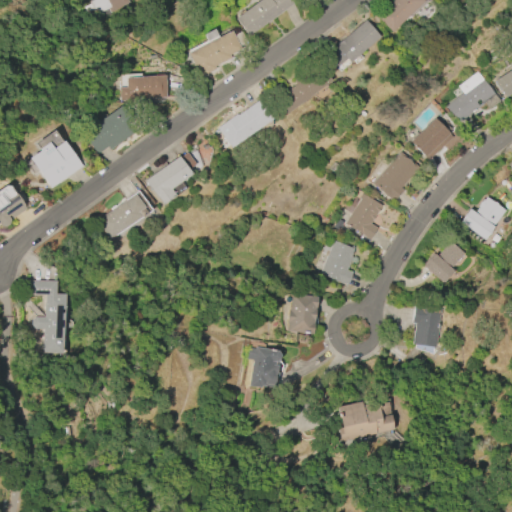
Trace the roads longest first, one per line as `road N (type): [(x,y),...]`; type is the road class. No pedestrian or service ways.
road 1 (residential): [(347,0),(95,186),(0,267)]
road 2 (residential): [(511,130),(415,216),(362,308)]
road 3 (residential): [(346,346),(373,335),(373,319),(362,308),(346,308),(335,319),(335,335),(346,346)]
